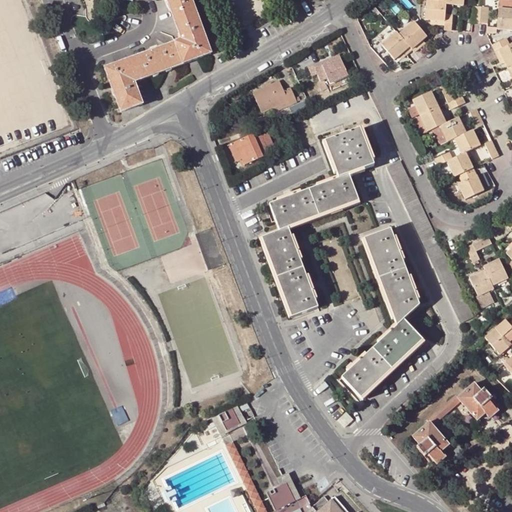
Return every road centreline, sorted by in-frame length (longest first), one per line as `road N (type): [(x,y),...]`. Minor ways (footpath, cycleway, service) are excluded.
road 1 (residential): [(342,453),(299,394),(196,141)]
road 2 (residential): [(342,453),(453,341),(382,176)]
road 3 (residential): [(380,92),(443,215),(474,218),(511,189)]
road 4 (tertiary): [(181,105),(337,10)]
